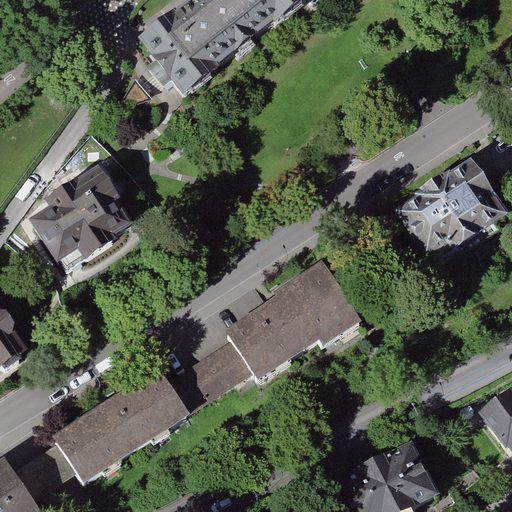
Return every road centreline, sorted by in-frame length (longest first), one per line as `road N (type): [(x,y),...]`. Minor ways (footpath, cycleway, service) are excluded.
road 1 (residential): [(511,92),(0,422)]
road 2 (residential): [(511,349),(188,511)]
road 3 (residential): [(102,10),(110,60),(98,91),(0,235)]
road 4 (residential): [(102,10),(0,93)]
